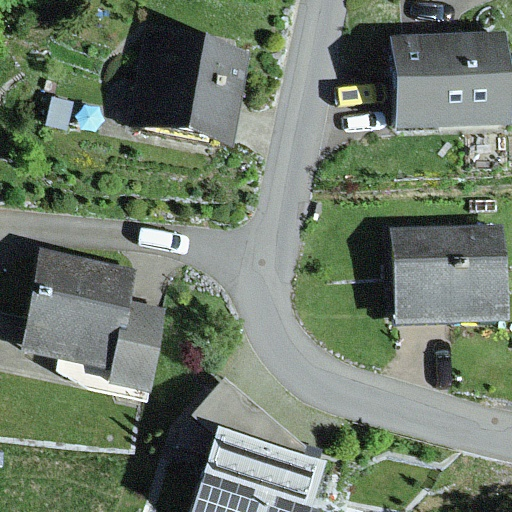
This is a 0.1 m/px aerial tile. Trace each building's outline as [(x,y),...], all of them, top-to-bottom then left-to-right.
[(502,34),(385,38),(387,131),(504,127),(502,34)] [(248,57),(143,35),(123,129),(229,151),(248,57)] [(498,226),(385,229),(387,326),(501,322),(498,226)] [(134,272),(35,251),(14,353),(105,373),(102,386),(146,395),(164,310),(128,303),(134,272)] [(304,511),(320,462),(298,455),(304,449),(224,376),(186,417),(205,435),(180,511),(304,511)]
